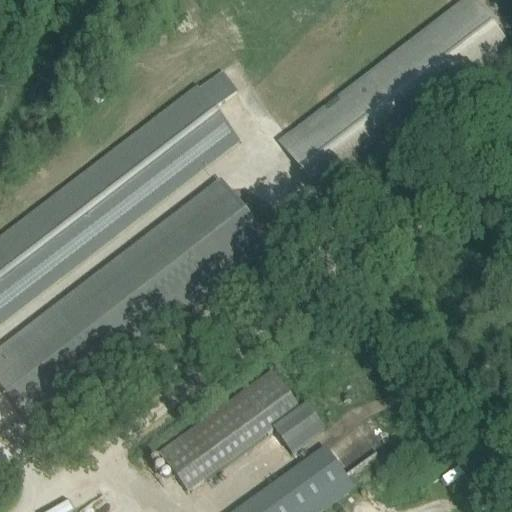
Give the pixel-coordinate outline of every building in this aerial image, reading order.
[(281,148),(312,189),(325,205),(511,61),(511,53),(472,1),(281,148)] [(0,327),(240,143),(215,110),(237,93),(222,73),(199,90),(197,88),(0,239),(0,327)] [(221,182),(0,352),(0,389),(33,433),(255,262),(261,269),(278,256),(221,182)] [(271,372),(159,455),(188,496),(273,433),(292,459),(326,435),(307,408),(301,413),(271,372)] [(324,450),(237,511),(317,511),(351,488),(324,450)] [(0,461),(0,481),(9,474),(0,461)] [(81,502),(88,511),(130,511),(107,482),(81,502)]
